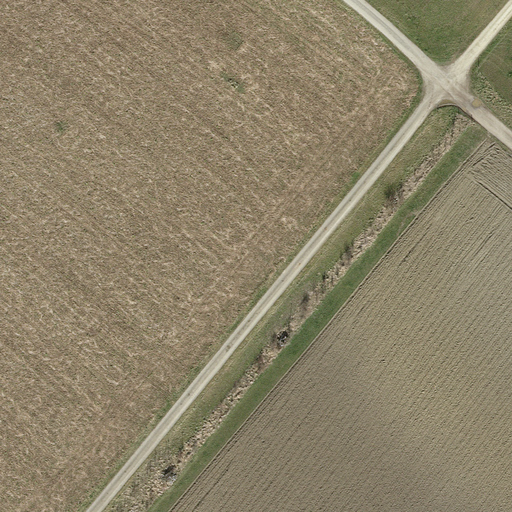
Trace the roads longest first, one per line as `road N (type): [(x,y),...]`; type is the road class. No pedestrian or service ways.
road 1 (track): [(511,16),(95,511)]
road 2 (track): [(350,0),(511,145)]
